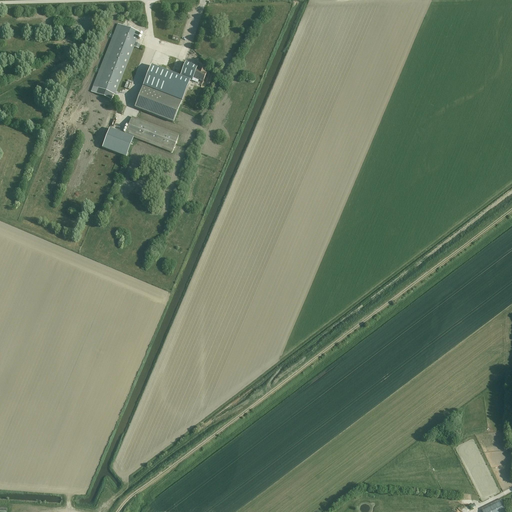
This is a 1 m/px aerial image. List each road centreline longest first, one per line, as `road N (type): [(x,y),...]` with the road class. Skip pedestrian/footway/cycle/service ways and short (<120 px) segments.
road 1 (track): [(511,209),(117,511)]
road 2 (track): [(258,401),(194,435),(127,485),(109,511)]
